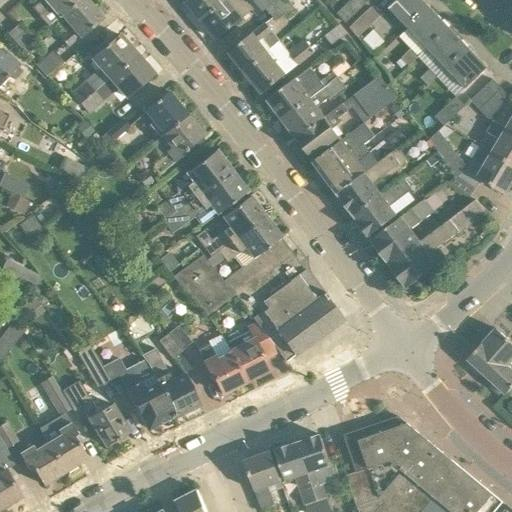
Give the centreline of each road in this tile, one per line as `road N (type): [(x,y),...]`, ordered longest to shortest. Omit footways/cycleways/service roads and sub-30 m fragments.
road 1 (residential): [(399,347),(258,152),(130,0)]
road 2 (residential): [(201,448),(399,347)]
road 3 (residential): [(511,466),(466,428),(399,347)]
road 4 (residential): [(399,347),(511,257)]
road 5 (residential): [(83,511),(201,448)]
